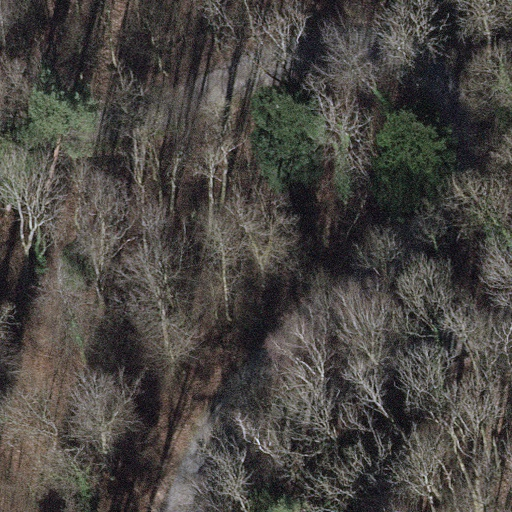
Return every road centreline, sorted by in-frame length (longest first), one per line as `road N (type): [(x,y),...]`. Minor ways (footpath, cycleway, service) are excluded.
road 1 (track): [(0,132),(74,139),(180,108),(320,50),(404,51),(450,103),(456,189),(411,258),(304,333),(228,402),(197,479)]
road 2 (track): [(184,511),(197,479),(378,374),(511,326)]
